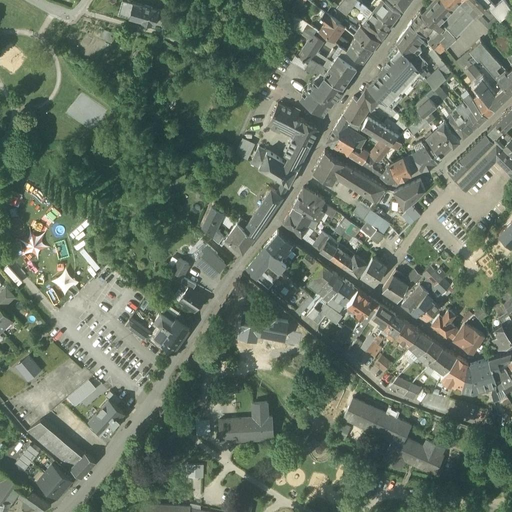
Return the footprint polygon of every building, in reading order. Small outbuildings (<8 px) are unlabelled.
[(155,22),(157,15),(159,8),(133,0),(133,1),(129,0),(122,0),(119,11),(129,14),(155,22)] [(346,12),(351,5),(343,0),(340,0),(337,4),(346,12)] [(363,20),(372,9),(367,5),(359,0),(355,0),(354,2),(364,10),(362,11),(367,15),(363,20)] [(387,0),(383,0),(378,7),(375,11),(391,23),(396,17),(401,10),(387,0)] [(434,23),(440,29),(443,25),(445,23),(441,19),(459,0),(434,0),(423,12),(434,23)] [(445,23),(457,35),(476,15),(459,0),(441,19),(445,23)] [(476,14),(486,5),(481,0),(459,0),(476,15),(476,14)] [(506,0),(499,0),(494,4),(491,7),(501,18),(510,10),(511,8),(511,6),(506,0)] [(378,7),(370,2),(367,5),(372,9),(375,11),(378,7)] [(476,14),(489,27),(501,18),(491,7),(487,3),(486,5),(476,14)] [(327,33),(334,39),(337,35),(345,24),(341,21),(325,9),(320,15),(326,19),(320,29),(327,34),(327,33)] [(375,11),(372,9),(363,20),(382,35),(386,29),(391,23),(375,11)] [(420,9),(416,14),(430,28),(434,23),(423,12),(420,9)] [(284,20),(309,37),(313,32),(316,27),(291,10),(284,20)] [(425,33),(430,28),(416,14),(412,19),(425,33)] [(345,24),(354,31),(357,28),(344,18),(341,21),(345,24)] [(407,25),(406,27),(418,42),(421,39),(425,33),(412,19),(407,25)] [(360,24),(357,28),(354,31),(357,34),(372,46),(373,46),(379,39),(379,38),(360,24)] [(313,32),(323,39),(327,34),(320,29),(316,27),(313,32)] [(418,43),(418,42),(406,27),(405,28),(396,39),(417,66),(420,63),(425,60),(417,51),(421,48),(420,45),(418,43)] [(102,28),(100,36),(107,38),(110,31),(102,28)] [(440,40),(446,47),(456,37),(446,28),(443,32),(445,35),(440,39),(440,40)] [(441,30),(436,35),(440,39),(445,35),(443,32),(441,30)] [(493,37),(505,51),(511,45),(511,43),(510,41),(501,30),(493,37)] [(298,54),(308,60),(309,61),(312,56),(323,39),(313,32),(309,37),(298,54)] [(357,34),(350,42),(346,47),(361,58),(363,59),(372,46),(357,34)] [(342,44),(346,47),(350,42),(339,35),(339,36),(337,35),(334,39),(342,44)] [(440,40),(440,39),(436,35),(432,38),(429,41),(429,42),(434,47),(434,46),(440,40)] [(485,62),(502,81),(510,91),(511,89),(511,73),(509,69),(481,37),(469,47),(478,57),(472,61),(477,68),(485,62)] [(386,101),(418,67),(417,66),(396,39),(387,51),(390,53),(383,61),(385,62),(378,69),(380,71),(367,84),(381,97),(386,101)] [(342,44),(338,51),(357,64),(361,58),(346,47),(342,44)] [(445,60),(434,46),(434,47),(429,51),(440,65),(445,60)] [(455,58),(463,68),(472,61),(478,57),(469,47),(455,58)] [(334,48),(322,63),(327,66),(338,51),(334,48)] [(327,66),(324,71),(342,84),(357,64),(338,51),(327,66)] [(295,59),(305,65),(308,60),(298,54),(295,59)] [(322,63),(312,56),(309,61),(308,60),(305,65),(316,72),(319,68),(324,71),(327,66),(322,63)] [(451,68),(445,60),(440,65),(438,66),(444,74),(451,68)] [(463,68),(473,80),(481,74),(477,68),(472,61),(463,68)] [(426,70),(423,67),(420,63),(417,66),(418,67),(423,72),(426,70)] [(433,85),(434,86),(438,82),(444,76),(445,75),(444,74),(438,66),(427,78),(433,85)] [(418,67),(386,101),(391,106),(402,95),(399,92),(409,81),(412,84),(423,72),(418,67)] [(334,96),(342,84),(324,71),(319,68),(316,72),(317,72),(316,73),(319,74),(316,77),(314,76),(311,80),(313,82),(311,85),(308,84),(305,88),(308,90),(305,93),(303,91),(300,96),(323,112),(331,100),(330,99),(333,96),(334,96)] [(494,106),(510,91),(502,81),(493,88),(481,74),(473,80),(480,89),(494,106)] [(440,94),(441,96),(446,92),(438,82),(434,86),(440,94)] [(367,84),(362,92),(376,103),(381,97),(367,84)] [(429,95),(433,99),(440,94),(434,86),(433,85),(426,91),(427,92),(429,95)] [(473,96),(487,113),(494,106),(480,89),(473,96)] [(482,118),(487,113),(473,96),(469,91),(463,95),(467,100),(468,102),(482,118)] [(372,108),(376,103),(362,92),(358,98),(365,103),(369,106),(372,108)] [(454,107),(451,110),(468,130),(473,126),(456,104),(448,94),(445,97),(452,106),(453,105),(454,107)] [(417,105),(424,114),(436,104),(433,99),(429,95),(417,105)] [(353,96),(343,112),(351,117),(359,122),(369,106),(365,103),(358,98),(353,96)] [(376,103),(397,118),(400,114),(391,106),(386,101),(381,97),(376,103)] [(462,101),(456,104),(473,126),(479,121),(465,105),(462,101)] [(285,160),(297,168),(318,127),(297,115),(296,115),(294,116),(293,118),(288,115),(292,109),(291,108),(278,102),(267,124),(274,127),(273,129),(280,132),(281,129),(293,135),(292,137),(291,136),(289,139),(290,140),(290,142),(288,141),(286,145),(288,145),(287,147),(285,146),(283,150),(285,150),(284,152),(288,155),(285,160)] [(465,105),(479,121),(482,118),(468,102),(465,105)] [(401,115),(411,124),(424,114),(417,105),(414,103),(401,115)] [(511,103),(497,119),(503,126),(511,117),(511,103)] [(293,105),(291,108),(292,109),(288,115),(293,118),(294,116),(296,115),(297,115),(300,109),(293,105)] [(468,130),(451,110),(448,105),(446,107),(449,111),(447,114),(463,135),(468,130)] [(429,111),(424,115),(428,119),(429,121),(434,116),(429,111)] [(354,142),(359,145),(362,141),(365,137),(351,127),(346,125),(349,121),(351,117),(343,112),(343,113),(333,128),(340,133),(354,142)] [(413,132),(428,119),(424,115),(424,114),(411,124),(408,127),(413,132)] [(383,139),(389,142),(395,137),(398,135),(368,116),(362,125),(383,139)] [(353,124),(358,127),(361,124),(358,123),(359,122),(351,117),(349,121),(353,124)] [(438,124),(438,125),(452,143),(453,144),(460,138),(444,118),(438,124)] [(488,127),(503,143),(510,135),(511,134),(503,126),(497,119),(488,127)] [(452,143),(438,125),(432,130),(430,128),(424,134),(435,146),(436,147),(438,144),(444,150),(452,143)] [(511,136),(510,135),(503,143),(488,127),(474,141),(457,158),(448,167),(466,185),(496,156),(511,171),(511,136)] [(326,140),(333,144),(340,133),(333,128),(326,140)] [(354,142),(340,133),(333,144),(347,153),(350,148),(354,142)] [(247,158),(255,144),(244,138),(237,152),(247,158)] [(396,138),(390,143),(391,144),(396,148),(401,142),(396,138)] [(369,148),(367,150),(369,152),(369,153),(379,159),(381,157),(383,154),(391,144),(390,143),(389,142),(383,139),(378,145),(373,151),(369,148)] [(414,142),(416,148),(417,148),(425,144),(421,139),(414,142)] [(383,154),(391,161),(393,160),(390,154),(396,148),(391,144),(383,154)] [(429,148),(425,144),(417,148),(416,148),(413,150),(414,152),(422,167),(435,161),(441,156),(440,155),(433,148),(432,146),(429,148)] [(433,148),(440,155),(444,150),(438,144),(436,147),(435,146),(433,148)] [(288,183),(289,184),(294,174),(297,168),(285,160),(267,149),(259,145),(251,161),(251,162),(256,164),(259,165),(259,166),(267,171),(283,180),(288,183)] [(360,152),(350,148),(347,153),(362,162),(368,154),(361,150),(360,152)] [(313,169),(332,181),(336,174),(344,161),(325,149),(313,169)] [(408,154),(417,170),(422,167),(414,152),(408,154)] [(362,162),(378,173),(382,166),(377,163),(380,160),(379,159),(369,153),(368,154),(362,162)] [(382,160),(386,164),(389,162),(391,161),(383,154),(381,157),(379,159),(380,160),(381,161),(382,160)] [(403,155),(393,160),(391,161),(389,162),(397,179),(412,172),(403,155)] [(344,161),(336,174),(341,176),(377,199),(385,187),(385,186),(344,161)] [(387,166),(385,168),(380,174),(388,179),(390,179),(395,180),(397,179),(389,162),(386,164),(387,166)] [(336,184),(341,176),(336,174),(332,181),(336,184)] [(394,190),(404,207),(411,201),(415,198),(425,188),(420,178),(394,190)] [(283,180),(280,185),(286,189),(288,183),(283,180)] [(271,187),(254,213),(265,221),(282,195),(286,189),(280,185),(277,191),(271,187)] [(298,195),(319,207),(323,202),(324,199),(303,186),(298,195)] [(293,204),(318,218),(323,210),(319,207),(298,195),(293,204)] [(353,211),(363,218),(371,207),(361,201),(353,211)] [(407,210),(415,218),(421,212),(411,201),(404,207),(407,210)] [(332,207),(323,202),(319,207),(323,210),(328,213),(332,207)] [(313,227),(318,218),(293,204),(289,211),(310,224),(313,227)] [(202,226),(213,236),(216,229),(224,213),(211,205),(202,226)] [(377,227),(383,231),(389,224),(391,223),(371,209),(364,218),(377,227)] [(328,213),(323,210),(318,218),(322,220),(323,221),(328,213)] [(402,214),(410,223),(415,218),(407,210),(402,214)] [(304,232),(310,224),(289,211),(283,222),(301,235),(304,232)] [(254,213),(248,221),(260,229),(265,221),(254,213)] [(334,229),(341,234),(345,228),(353,235),(363,243),(368,237),(370,235),(370,234),(351,221),(344,215),(334,229)] [(237,222),(244,227),(247,222),(240,217),(237,222)] [(511,217),(498,231),(509,241),(511,238),(511,217)] [(248,221),(247,222),(244,227),(255,236),(260,229),(248,221)] [(226,239),(242,252),(255,236),(244,227),(237,222),(225,237),(225,238),(226,239)] [(349,240),(353,235),(345,228),(341,234),(340,234),(349,240)] [(213,236),(219,242),(224,236),(216,229),(213,236)] [(280,255),(282,256),(286,253),(290,246),(289,245),(293,240),(278,229),(265,243),(280,255)] [(326,239),(327,237),(329,235),(323,231),(315,240),(313,244),(319,249),(326,239)] [(313,239),(307,234),(304,238),(311,242),(313,239)] [(319,249),(330,256),(336,246),(332,243),(326,239),(319,249)] [(199,251),(202,254),(208,247),(216,255),(217,253),(207,243),(199,251)] [(246,266),(268,284),(272,279),(264,272),(271,264),(279,271),(287,263),(281,258),(282,256),(280,255),(265,243),(246,266)] [(342,250),(336,246),(330,256),(345,266),(351,257),(344,252),(342,250)] [(202,254),(196,259),(213,274),(224,262),(216,255),(208,247),(202,254)] [(354,253),(351,257),(345,266),(357,275),(359,273),(367,263),(360,258),(357,255),(359,251),(358,250),(355,254),(354,253)] [(302,257),(310,263),(315,257),(307,251),(302,257)] [(281,258),(287,263),(291,258),(286,253),(282,256),(281,258)] [(361,274),(375,283),(386,265),(372,256),(361,274)] [(173,271),(183,276),(189,264),(179,259),(173,271)] [(307,282),(318,290),(332,270),(322,262),(321,262),(307,282)] [(299,312),(305,305),(313,296),(286,273),(291,267),(287,263),(279,271),(272,279),(268,284),(299,312)] [(422,272),(427,277),(435,269),(430,264),(422,272)] [(440,264),(435,269),(427,277),(433,282),(440,275),(445,270),(440,264)] [(393,272),(403,279),(406,276),(395,268),(393,272)] [(414,268),(406,276),(403,279),(408,282),(407,282),(411,284),(421,273),(414,268)] [(321,293),(323,294),(338,274),(332,270),(318,290),(321,293)] [(447,271),(445,270),(440,275),(433,282),(435,284),(442,276),(447,271)] [(397,298),(407,282),(408,282),(403,279),(393,272),(382,288),(397,298)] [(327,298),(330,295),(343,277),(338,274),(323,294),(322,295),(327,298)] [(441,290),(443,292),(445,290),(445,289),(450,284),(442,276),(435,284),(441,290)] [(188,287),(192,290),(196,283),(188,279),(184,277),(181,283),(188,287)] [(354,285),(343,277),(330,295),(341,303),(354,285)] [(427,277),(421,283),(425,287),(428,281),(433,286),(435,284),(433,282),(427,277)] [(511,307),(511,305),(511,282),(510,279),(502,284),(503,286),(496,291),(502,299),(509,308),(511,307)] [(421,283),(411,293),(418,300),(426,291),(428,290),(429,291),(433,286),(428,281),(425,287),(421,283)] [(453,281),(450,284),(445,289),(445,290),(443,292),(441,294),(446,299),(450,295),(451,295),(459,287),(453,281)] [(0,307),(1,309),(15,296),(6,286),(0,291),(0,307)] [(188,287),(184,294),(179,301),(195,311),(204,297),(192,290),(188,287)] [(372,297),(358,288),(346,304),(348,310),(353,309),(363,316),(367,310),(371,304),(368,303),(372,297)] [(174,298),(179,301),(184,294),(179,290),(174,298)] [(309,309),(321,293),(318,290),(313,296),(305,305),(309,309)] [(433,297),(429,294),(426,291),(418,300),(410,310),(416,314),(418,312),(433,297)] [(498,303),(502,299),(496,291),(492,295),(498,303)] [(410,310),(418,300),(411,293),(402,303),(410,310)] [(324,303),(327,298),(322,295),(319,300),(324,303)] [(498,303),(492,295),(488,298),(494,306),(498,303)] [(371,304),(367,310),(372,314),(379,303),(375,299),(372,297),(368,303),(371,304)] [(440,304),(433,297),(418,312),(426,317),(440,304)] [(500,314),(509,308),(502,299),(498,303),(494,306),(500,314)] [(371,333),(375,336),(387,319),(390,320),(395,313),(379,303),(372,314),(380,320),(376,326),(371,333)] [(312,319),(313,318),(319,310),(314,306),(307,315),(312,319)] [(486,317),(484,315),(487,313),(481,306),(474,312),(479,318),(481,321),(486,317)] [(0,327),(1,329),(11,319),(1,309),(0,307),(0,327)] [(325,313),(336,321),(342,315),(336,311),(331,307),(325,313)] [(448,307),(442,315),(449,320),(455,312),(448,307)] [(511,312),(510,310),(509,308),(500,314),(497,316),(501,320),(510,315),(511,313),(511,312)] [(462,318),(464,321),(473,313),(469,309),(462,318)] [(319,310),(313,318),(319,322),(325,313),(319,310)] [(368,320),(372,314),(367,310),(363,316),(353,329),(350,333),(350,334),(355,338),(368,320)] [(154,320),(157,323),(162,316),(171,322),(173,320),(161,311),(154,320)] [(259,314),(244,311),(239,335),(256,338),(257,332),(284,337),(288,320),(275,317),(275,314),(260,311),(259,314)] [(454,324),(449,320),(442,315),(439,312),(431,322),(446,334),(447,333),(453,325),(454,324)] [(387,330),(395,335),(405,320),(395,313),(390,320),(387,319),(375,336),(369,344),(375,348),(378,344),(384,334),(387,330)] [(372,314),(368,320),(376,326),(380,320),(372,314)] [(157,323),(161,325),(167,329),(171,323),(171,322),(162,316),(157,323)] [(171,323),(167,329),(181,339),(189,327),(175,317),(173,320),(171,322),(171,323)] [(125,325),(138,335),(142,329),(129,319),(125,325)] [(407,343),(410,345),(422,331),(405,320),(395,335),(407,343)] [(459,329),(458,329),(466,334),(461,343),(473,351),(484,333),(464,321),(459,329)] [(350,333),(353,329),(344,323),(341,327),(350,333)] [(159,340),(167,329),(161,325),(153,336),(159,340)] [(459,329),(453,325),(447,333),(452,337),(458,329),(459,329)] [(509,344),(511,342),(511,338),(504,325),(494,331),(496,334),(492,337),(498,347),(499,347),(509,344)] [(350,333),(341,327),(334,336),(343,342),(350,334),(350,333)] [(138,335),(146,341),(150,335),(142,329),(138,335)] [(173,350),(181,339),(167,329),(159,340),(173,350)] [(452,338),(461,343),(466,334),(458,329),(452,337),(452,338)] [(392,339),(395,335),(387,330),(384,334),(392,339)] [(422,331),(410,345),(418,353),(433,339),(422,331)] [(361,346),(365,349),(369,344),(375,336),(371,333),(366,339),(361,346)] [(348,347),(354,352),(361,341),(356,337),(348,347)] [(429,360),(431,362),(444,347),(442,346),(433,339),(418,353),(416,355),(426,364),(429,360)] [(375,348),(369,344),(365,349),(374,356),(378,350),(375,348)] [(418,353),(410,345),(405,351),(414,358),(416,355),(418,353)] [(435,365),(443,372),(457,355),(444,347),(431,362),(435,365)] [(509,363),(511,367),(511,366),(511,349),(500,354),(503,360),(506,359),(509,363)] [(374,363),(383,371),(391,362),(381,353),(374,363)] [(499,377),(508,374),(507,373),(504,367),(509,363),(506,359),(503,360),(500,354),(497,354),(489,357),(496,378),(499,377)] [(17,366),(23,373),(34,364),(39,370),(40,369),(29,355),(17,366)] [(456,382),(462,385),(466,365),(464,363),(466,360),(457,355),(443,372),(440,376),(455,384),(456,382)] [(487,387),(487,386),(488,383),(495,385),(496,378),(489,357),(470,363),(469,363),(469,364),(466,365),(462,385),(461,388),(473,391),(474,388),(480,389),(481,385),(487,387)] [(435,365),(431,362),(425,367),(430,372),(435,365)] [(23,373),(28,379),(39,370),(34,364),(23,373)] [(435,365),(430,372),(430,373),(438,379),(440,376),(443,372),(435,365)] [(499,377),(505,387),(511,382),(511,379),(508,374),(499,377)] [(388,385),(404,393),(410,382),(397,376),(388,385)] [(89,379),(73,392),(80,400),(95,387),(89,379)] [(412,383),(410,382),(404,393),(414,398),(420,387),(412,383)] [(495,387),(495,385),(488,383),(487,386),(492,388),(491,393),(494,401),(500,399),(497,391),(495,387)] [(110,390),(105,395),(108,398),(109,398),(116,404),(120,400),(110,390)] [(68,396),(74,404),(80,400),(73,392),(68,396)] [(347,409),(352,398),(346,395),(341,406),(347,409)] [(400,467),(404,459),(405,457),(403,456),(411,440),(411,439),(405,436),(410,424),(395,416),(353,397),(352,398),(347,409),(343,416),(386,436),(387,434),(393,437),(392,439),(383,459),(400,467)] [(108,398),(89,419),(93,423),(103,432),(105,434),(120,419),(118,417),(124,411),(116,404),(109,398),(108,398)] [(272,415),(268,416),(267,401),(252,402),(253,417),(218,419),(220,438),(226,437),(226,441),(241,440),(241,439),(273,437),(272,415)] [(52,452),(70,467),(83,453),(75,448),(77,446),(42,417),(26,431),(52,452)] [(195,419),(195,433),(209,433),(209,418),(195,419)] [(93,423),(89,428),(99,437),(103,432),(93,423)] [(424,446),(411,440),(403,456),(405,457),(404,459),(409,461),(411,458),(415,460),(414,463),(431,471),(436,469),(437,469),(439,464),(443,455),(441,453),(444,447),(436,443),(436,445),(433,444),(434,442),(427,439),(424,446)] [(15,463),(24,470),(39,451),(30,444),(15,463)] [(70,467),(81,477),(96,461),(85,451),(83,453),(70,467)] [(38,481),(57,497),(71,480),(52,464),(38,481)] [(188,476),(202,476),(203,464),(188,464),(188,476)] [(431,471),(439,475),(443,466),(439,464),(437,469),(436,469),(431,471)] [(2,495),(12,500),(16,495),(22,485),(0,469),(0,496),(1,497),(2,495)] [(36,509),(37,511),(44,508),(51,505),(22,485),(16,495),(36,509)] [(0,510),(6,511),(9,505),(12,500),(2,495),(1,497),(0,496),(0,510)] [(233,511),(209,511),(190,508),(189,511),(249,511),(250,506),(235,503),(233,511)]
